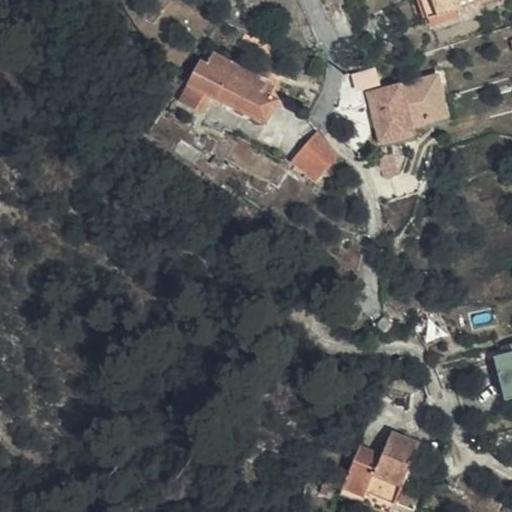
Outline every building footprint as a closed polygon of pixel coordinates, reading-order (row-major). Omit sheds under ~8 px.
[(487,0),(420,0),(427,20),(457,10),(459,15),(480,8),(479,3),(487,0)] [(387,60),(393,46),(383,42),(377,56),(387,60)] [(261,90),(255,89),(240,81),(242,75),(226,66),(230,60),(213,52),(206,64),(200,60),(179,101),(200,112),(209,94),(265,123),(278,100),(270,96),(274,87),(265,83),(261,90)] [(240,81),(255,89),(260,78),(230,60),(226,66),(242,75),(240,81)] [(437,78),(369,95),(375,118),(383,116),(389,141),(413,136),(412,133),(411,128),(433,122),(430,113),(434,107),(444,104),(441,95),(437,78)] [(441,95),(444,104),(434,107),(430,113),(432,118),(452,114),(448,93),(441,95)] [(452,114),(432,118),(433,122),(411,128),(412,133),(454,124),(452,114)] [(383,116),(375,118),(382,150),(414,142),(413,136),(389,141),(383,116)] [(332,146),(319,131),(291,167),(317,185),(340,155),(339,153),(332,146)] [(440,287),(439,272),(420,273),(421,288),(440,287)] [(394,324),(384,316),(382,319),(381,320),(376,327),(387,334),(394,324)] [(511,397),(511,352),(495,357),(506,399),(511,397)] [(394,361),(390,363),(389,365),(382,387),(406,395),(427,391),(426,390),(425,386),(424,383),(422,377),(420,373),(420,371),(419,370),(417,367),(416,365),(414,364),(413,362),(411,361),(409,360),(407,359),(406,359),(403,358),(401,358),(399,359),(396,360),(394,361)] [(406,395),(382,387),(377,399),(402,407),(406,395)] [(360,448),(358,452),(347,484),(396,502),(417,444),(394,436),(387,458),(360,448)] [(396,502),(347,484),(347,485),(343,494),(362,501),(363,497),(393,508),(396,502)]
